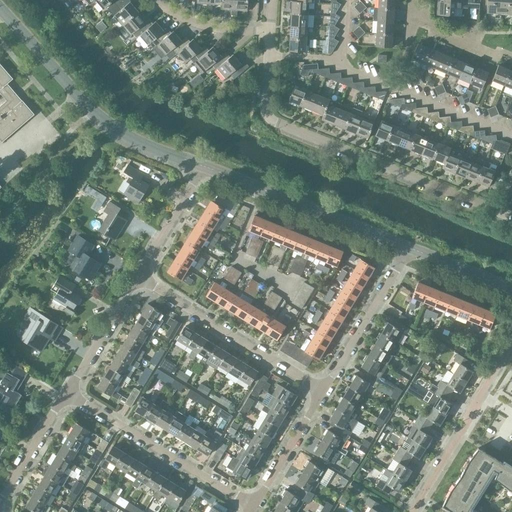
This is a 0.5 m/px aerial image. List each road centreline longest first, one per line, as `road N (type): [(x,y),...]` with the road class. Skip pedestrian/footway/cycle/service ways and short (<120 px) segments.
road 1 (residential): [(511,218),(269,119),(269,31)]
road 2 (residential): [(201,166),(122,133),(0,0)]
road 3 (residential): [(413,250),(201,166)]
road 4 (residential): [(250,508),(68,391)]
road 5 (residential): [(322,390),(139,279)]
road 6 (residential): [(411,511),(511,347)]
road 7 (residential): [(322,390),(413,250)]
road 8 (residential): [(250,508),(322,390)]
road 9 (residential): [(68,391),(139,279)]
road 10 (residential): [(0,502),(68,391)]
road 11 (residential): [(139,279),(201,166)]
